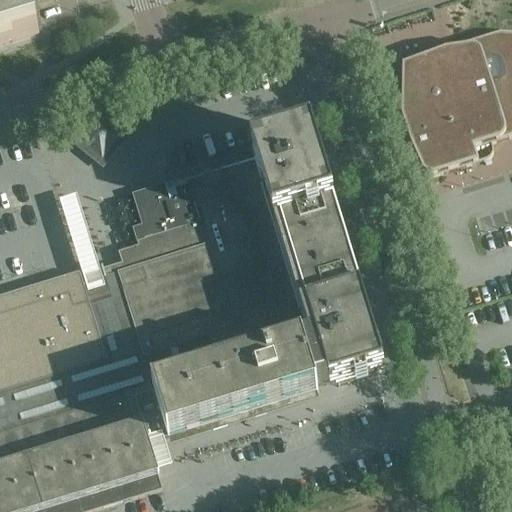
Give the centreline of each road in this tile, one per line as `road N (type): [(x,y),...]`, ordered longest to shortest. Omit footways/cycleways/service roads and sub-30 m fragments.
road 1 (residential): [(469,511),(317,16)]
road 2 (tertiary): [(0,114),(165,63)]
road 3 (residential): [(165,63),(317,16)]
